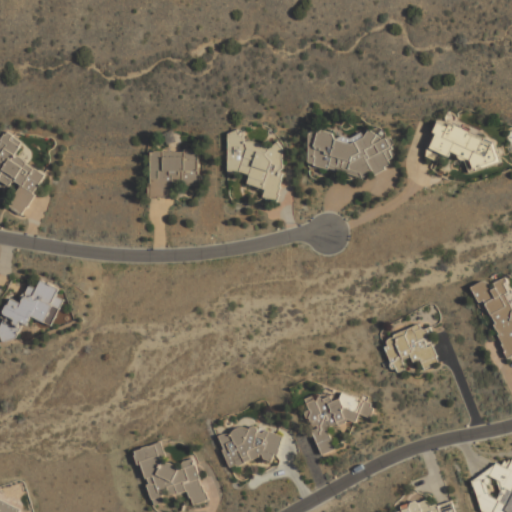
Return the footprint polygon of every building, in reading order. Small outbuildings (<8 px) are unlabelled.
[(429,149),(490,173),(502,144),(441,120),(429,149)] [(307,163),(384,181),(394,139),(368,133),(367,138),(354,135),(353,140),(314,131),(307,163)] [(11,208),(27,215),(47,171),(16,157),(24,140),(6,132),(0,144),(0,180),(11,185),(14,180),(22,183),(11,208)] [(228,171),(248,172),(248,185),(264,186),(264,200),(282,200),(284,144),(242,142),(242,132),(230,132),(228,171)] [(151,150),(150,197),(173,197),(174,184),(201,184),(201,151),(151,150)] [(509,358),(511,356),(511,307),(509,307),(511,294),(505,279),(495,284),(484,281),(475,285),(509,358)] [(30,285),(22,302),(11,297),(3,315),(25,325),(29,315),(52,326),(65,300),(57,296),(61,288),(42,280),(38,289),(30,285)] [(384,339),(397,372),(407,368),(406,364),(420,359),(424,369),(442,363),(427,323),(384,339)] [(321,455),(336,450),(329,427),(350,421),(358,422),(359,415),(372,418),(375,402),(342,395),(334,398),(329,397),(325,398),(315,396),(307,399),(309,406),(308,411),(321,455)] [(220,436),(232,468),(264,456),(265,462),(286,454),(277,429),(262,434),(258,423),(220,436)] [(138,449),(152,506),(165,503),(162,492),(170,490),(171,495),(189,491),(193,505),(208,501),(196,456),(168,463),(163,443),(138,449)] [(470,509),(476,511),(511,511),(511,461),(505,458),(502,465),(490,460),(470,509)] [(0,511),(20,511),(19,508),(0,499),(0,511)] [(457,511),(454,500),(431,507),(429,500),(388,511),(457,511)]
